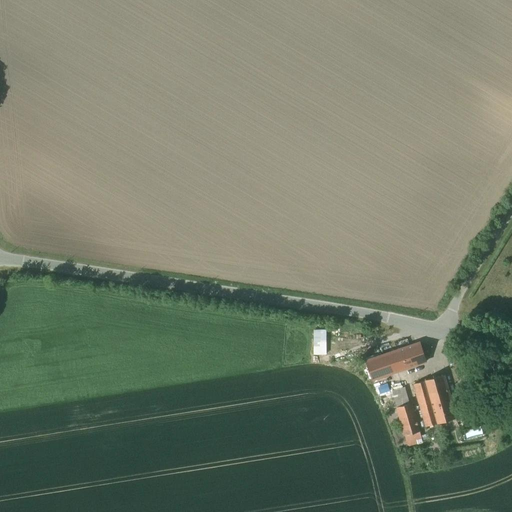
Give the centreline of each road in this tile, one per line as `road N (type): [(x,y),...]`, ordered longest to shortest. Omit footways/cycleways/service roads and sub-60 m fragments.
road 1 (unclassified): [(441,330),(0,255)]
road 2 (unclassified): [(511,209),(441,330)]
